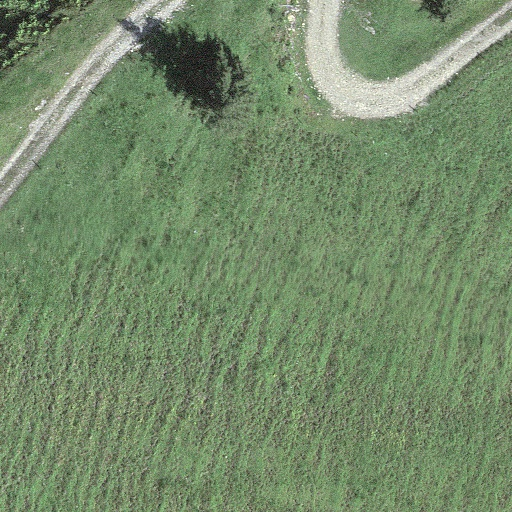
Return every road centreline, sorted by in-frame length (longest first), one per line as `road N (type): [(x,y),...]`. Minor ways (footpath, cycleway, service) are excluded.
road 1 (track): [(325,0),(330,74),(364,97),(418,82),(511,10)]
road 2 (track): [(0,189),(105,58),(169,0)]
